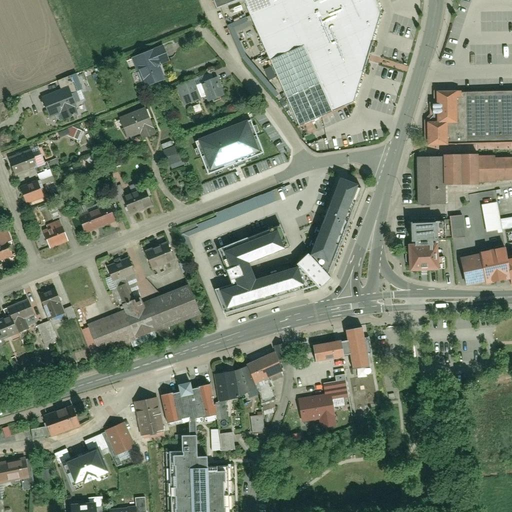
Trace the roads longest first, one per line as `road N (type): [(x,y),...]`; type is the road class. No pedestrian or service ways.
road 1 (residential): [(394,161),(324,161),(39,274)]
road 2 (tertiary): [(0,411),(294,317)]
road 3 (residential): [(253,511),(285,403),(294,317)]
road 4 (tertiary): [(394,161),(437,0)]
road 5 (tertiary): [(365,303),(511,297)]
road 6 (tertiary): [(365,303),(367,260),(394,161)]
